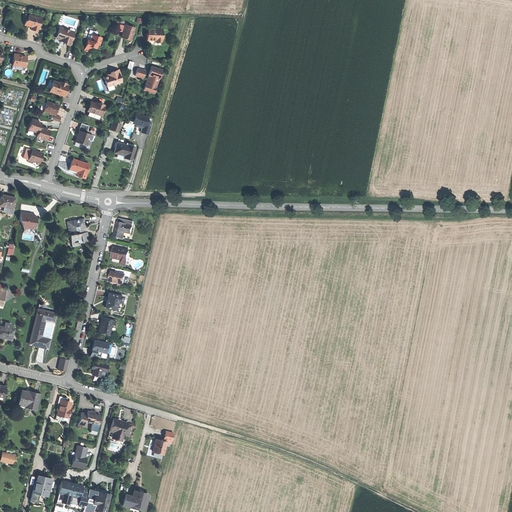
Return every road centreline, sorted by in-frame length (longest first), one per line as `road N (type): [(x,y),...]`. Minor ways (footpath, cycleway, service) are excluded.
road 1 (tertiary): [(107,201),(511,212)]
road 2 (track): [(247,0),(202,195),(122,192),(107,201)]
road 3 (track): [(423,511),(280,449),(178,419)]
road 4 (residential): [(69,383),(107,201)]
road 5 (residential): [(46,187),(81,72)]
